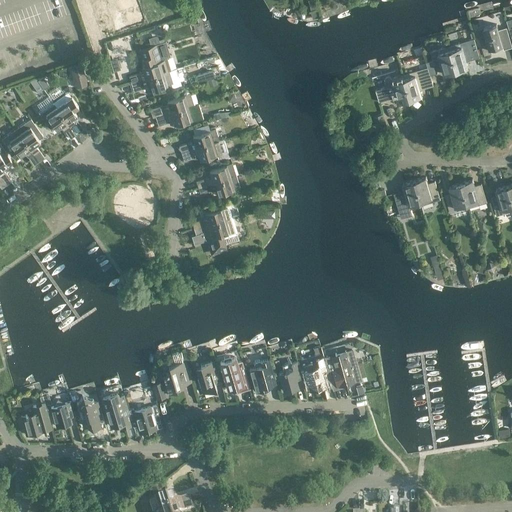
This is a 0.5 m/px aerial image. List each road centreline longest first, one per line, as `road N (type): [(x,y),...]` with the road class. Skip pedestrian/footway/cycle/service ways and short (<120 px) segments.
road 1 (residential): [(511,73),(495,75),(410,127),(401,146),(415,160),(497,164),(511,155)]
road 2 (residential): [(167,450),(198,412),(365,401)]
road 3 (residential): [(0,212),(60,170),(147,170),(162,161)]
road 4 (residential): [(167,450),(20,453)]
road 5 (residential): [(298,511),(329,511),(356,481),(414,482)]
